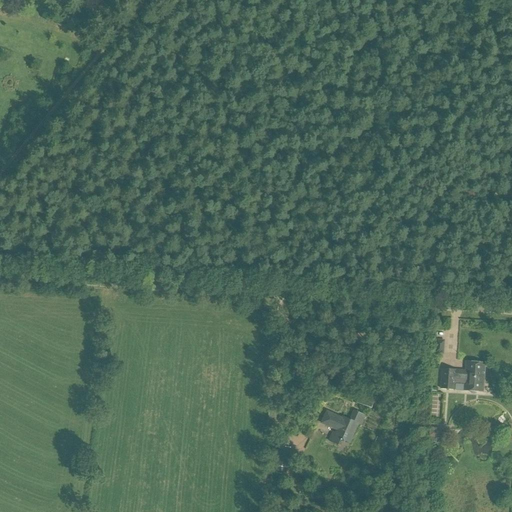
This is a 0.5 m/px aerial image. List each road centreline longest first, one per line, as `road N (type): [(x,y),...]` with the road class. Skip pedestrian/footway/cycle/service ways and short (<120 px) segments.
road 1 (unclassified): [(511,311),(0,273)]
road 2 (track): [(0,172),(143,0)]
